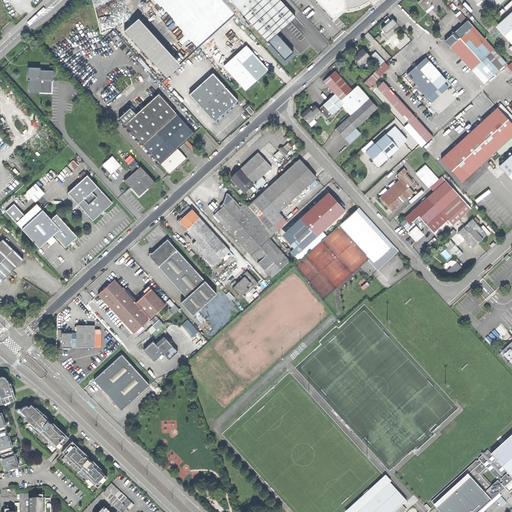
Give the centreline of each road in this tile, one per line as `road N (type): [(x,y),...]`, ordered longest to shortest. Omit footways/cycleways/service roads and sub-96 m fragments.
road 1 (unclassified): [(19,337),(275,105)]
road 2 (unclassified): [(511,240),(458,288),(441,289),(275,105)]
road 3 (unclassified): [(200,511),(19,337)]
road 4 (residential): [(3,351),(174,511)]
road 5 (unclassified): [(275,105),(391,0)]
